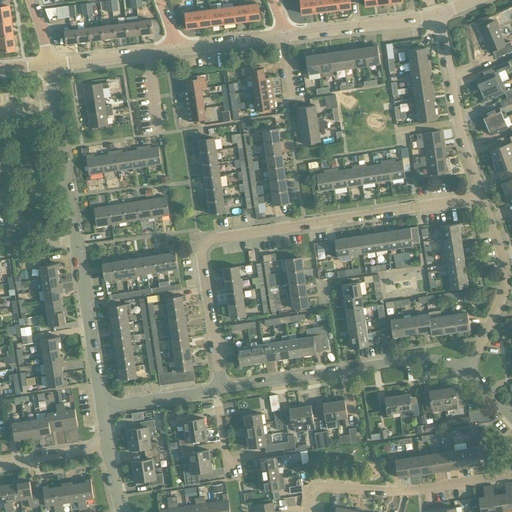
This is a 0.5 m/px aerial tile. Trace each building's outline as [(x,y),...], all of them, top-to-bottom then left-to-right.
[(101,13),(113,11),(111,0),(105,1),(105,2),(100,2),(101,13)] [(314,13),(312,0),(300,0),(302,14),(314,13)] [(325,0),(312,0),(314,13),(327,11),(325,0)] [(325,0),(327,11),(339,10),(337,0),(325,0)] [(337,0),(339,10),(351,8),(349,0),(337,0)] [(246,6),(248,21),(260,19),(258,4),(246,6)] [(246,6),(234,7),(235,22),(248,21),(246,6)] [(0,22),(7,22),(10,22),(9,13),(6,13),(5,7),(0,7),(0,22)] [(48,17),(57,16),(56,7),(45,9),(48,17)] [(222,9),(223,24),(235,22),(234,7),(222,9)] [(222,9),(210,10),(211,25),(223,24),(222,9)] [(211,25),(210,10),(197,12),(199,27),(211,25)] [(187,28),(199,27),(197,12),(185,13),(187,28)] [(133,23),(127,23),(128,37),(140,35),(139,22),(137,15),(133,16),(133,23)] [(139,22),(140,35),(153,34),(151,20),(139,22)] [(504,43),(496,23),(495,21),(479,28),(490,51),(494,50),(497,57),(511,51),(511,46),(510,41),(504,43)] [(0,37),(12,36),(11,27),(8,27),(7,22),(0,22),(0,37)] [(128,37),(127,23),(114,25),(116,38),(128,37)] [(114,25),(102,26),(104,40),(116,38),(114,25)] [(104,40),(102,26),(90,28),(91,41),(104,40)] [(77,29),(79,42),(91,41),(90,28),(77,29)] [(66,44),(79,42),(77,29),(65,31),(66,44)] [(12,36),(0,37),(0,52),(14,51),(13,42),(10,43),(9,37),(12,36)] [(401,58),(401,49),(394,49),(394,43),(387,43),(388,58),(401,58)] [(377,45),(365,47),(368,65),(380,63),(377,45)] [(353,49),(356,67),(368,65),(365,47),(353,49)] [(407,50),(409,63),(427,60),(425,48),(407,50)] [(341,50),(344,69),(356,67),(353,49),(341,50)] [(330,52),(332,70),(344,69),(341,50),(330,52)] [(332,70),(330,52),(318,54),(320,72),(321,77),(333,75),(332,70)] [(308,74),(320,72),(318,54),(306,55),(308,74)] [(427,60),(409,63),(411,74),(429,72),(427,60)] [(477,81),(481,90),(502,82),(498,72),(510,68),(510,67),(507,62),(507,61),(494,67),(496,73),(477,81)] [(252,81),(265,78),(263,68),(261,69),(261,66),(242,68),(243,75),(246,75),(247,82),(252,81)] [(429,72),(411,74),(413,86),(431,83),(429,72)] [(189,90),(201,89),(206,88),(205,81),(209,80),(208,74),(190,77),(190,80),(187,80),(189,90)] [(254,90),(272,87),(270,77),(265,78),(252,81),(254,90)] [(86,100),(104,97),(103,97),(111,96),(108,82),(84,86),(86,100)] [(502,82),(481,90),(485,100),(502,93),(500,87),(504,86),(502,82)] [(413,86),(415,98),(432,95),(431,83),(413,86)] [(272,87),(254,90),(255,100),(273,98),(272,87)] [(183,91),(185,101),(203,99),(201,89),(189,90),(183,91)] [(432,95),(415,98),(416,110),(434,107),(432,95)] [(511,103),(511,95),(507,98),(499,101),(502,108),(511,103)] [(104,97),(86,100),(88,114),(113,110),(112,105),(105,106),(104,97)] [(273,98),(255,100),(257,111),(275,108),(273,98)] [(203,99),(185,101),(186,112),(204,109),(203,99)] [(244,102),(237,104),(232,104),(234,121),(242,120),(241,111),(242,111),(242,109),(245,109),(244,102)] [(299,120),(316,117),(314,104),(297,107),(299,120)] [(436,119),(434,107),(416,110),(418,122),(436,119)] [(483,115),(487,125),(504,118),(504,117),(507,116),(505,113),(503,114),(500,108),(483,115)] [(206,119),(204,109),(186,112),(188,122),(206,119)] [(113,110),(88,114),(90,128),(108,125),(106,116),(113,115),(113,110)] [(301,132),(325,128),(323,117),(317,118),(316,117),(299,120),(301,132)] [(509,128),(504,118),(487,125),(491,135),(509,128)] [(264,136),(265,143),(280,141),(278,128),(263,130),(257,131),(257,135),(259,136),(264,136)] [(325,128),(301,132),(303,144),(320,141),(318,129),(325,128)] [(425,147),(443,145),(441,131),(416,134),(417,140),(424,139),(424,143),(417,144),(418,148),(425,147)] [(233,144),(237,143),(238,147),(242,147),(240,134),(236,135),(231,135),(233,144)] [(201,153),(216,151),(214,138),(199,140),(201,153)] [(265,143),(267,155),(282,153),(280,141),(265,143)] [(490,150),(494,161),(511,154),(511,147),(510,143),(503,145),(502,143),(494,146),(495,148),(490,150)] [(144,147),(147,167),(161,165),(158,145),(144,147)] [(443,145),(425,147),(426,156),(420,157),(420,162),(445,159),(443,145)] [(129,149),(132,169),(147,167),(144,147),(129,149)] [(115,151),(118,171),(132,169),(129,149),(115,151)] [(101,153),(104,173),(118,171),(115,151),(101,153)] [(203,165),(218,163),(216,151),(201,153),(203,165)] [(89,175),(104,173),(101,153),(86,156),(89,175)] [(282,153),(267,155),(268,168),(284,165),(282,153)] [(511,154),(494,161),(498,172),(505,169),(506,172),(511,169),(511,167),(511,166),(511,154)] [(387,160),(390,180),(405,178),(402,160),(395,161),(395,159),(387,160)] [(447,173),(445,159),(420,162),(421,166),(421,167),(428,166),(429,175),(447,173)] [(380,164),(374,165),(376,182),(390,180),(387,160),(380,162),(380,164)] [(203,165),(205,177),(220,175),(218,163),(203,165)] [(376,182),(374,165),(366,166),(366,164),(359,165),(362,184),(376,182)] [(270,180),(286,177),(284,165),(268,168),(270,180)] [(345,169),(348,187),(362,184),(359,165),(352,166),(352,168),(345,169)] [(334,189),(348,187),(345,169),(338,170),(338,168),(331,169),(334,189)] [(319,191),(334,189),(331,169),(323,170),(323,173),(316,174),(319,191)] [(220,175),(205,177),(207,190),(222,187),(220,175)] [(267,193),(288,190),(286,177),(270,180),(272,192),(267,193)] [(502,183),(506,194),(511,191),(511,177),(508,179),(509,181),(502,183)] [(209,202),(224,200),(222,187),(207,190),(209,202)] [(288,190),(267,193),(268,198),(273,197),(274,205),(289,202),(288,190)] [(252,208),(250,196),(245,196),(239,197),(239,198),(236,198),(237,205),(235,205),(236,215),(252,213),(252,208)] [(166,197),(152,199),(154,218),(169,215),(166,197)] [(154,218),(152,199),(137,201),(140,220),(154,218)] [(225,212),(224,200),(209,202),(210,215),(225,212)] [(123,204),(126,222),(140,220),(137,201),(123,204)] [(123,204),(109,206),(112,224),(126,222),(123,204)] [(112,224),(109,206),(94,208),(97,226),(112,224)] [(255,208),(256,218),(265,216),(264,212),(261,213),(260,207),(255,208)] [(441,226),(443,239),(461,236),(459,223),(441,226)] [(417,227),(397,230),(400,247),(413,245),(413,243),(420,242),(417,227)] [(385,232),(388,249),(400,247),(397,230),(385,232)] [(385,232),(372,234),(375,251),(388,249),(385,232)] [(375,251),(372,234),(360,236),(363,253),(375,251)] [(348,237),(350,255),(363,253),(360,236),(348,237)] [(461,236),(443,239),(445,251),(463,248),(461,236)] [(338,257),(350,255),(348,237),(335,239),(338,257)] [(447,264),(465,261),(463,248),(445,251),(441,252),(443,265),(447,264)] [(169,249),(164,250),(168,274),(167,270),(172,269),(173,273),(178,272),(175,252),(170,253),(169,249)] [(159,251),(154,252),(157,272),(162,271),(163,275),(168,274),(164,250),(163,250),(164,254),(159,254),(159,251)] [(157,272),(154,252),(153,252),(154,255),(149,256),(148,253),(143,253),(147,277),(148,277),(147,273),(152,272),(153,277),(157,276),(157,272)] [(138,254),(133,255),(136,275),(142,274),(143,278),(147,277),(143,253),(144,257),(139,258),(138,254)] [(263,255),(264,262),(276,260),(275,253),(263,255)] [(402,262),(403,268),(411,267),(410,260),(409,255),(401,256),(402,262)] [(136,275),(134,259),(128,260),(128,256),(123,257),(126,276),(131,275),(132,280),(137,279),(136,275)] [(113,259),(116,282),(117,282),(116,278),(121,277),(122,281),(127,281),(126,276),(123,257),(123,260),(118,261),(118,258),(113,259)] [(288,272),(303,270),(301,257),(286,259),(288,272)] [(112,283),(116,282),(113,259),(112,259),(113,262),(108,263),(107,259),(102,260),(105,280),(111,279),(112,283)] [(465,261),(447,264),(449,277),(467,274),(465,261)] [(41,278),(58,276),(57,269),(59,269),(58,263),(39,266),(41,278)] [(340,277),(353,275),(352,269),(351,269),(350,264),(344,265),(345,270),(340,271),(340,277)] [(225,281),(240,279),(238,266),(223,268),(225,281)] [(290,284),(305,282),(303,270),(288,272),(290,284)] [(467,274),(449,277),(451,290),(469,287),(467,274)] [(41,278),(43,290),(62,287),(61,282),(59,282),(58,276),(41,278)] [(225,281),(227,293),(242,291),(240,279),(225,281)] [(287,297),(307,294),(305,282),(290,284),(291,296),(287,297)] [(343,298),(362,295),(360,282),(341,285),(343,298)] [(272,287),(267,287),(269,300),(274,299),(279,298),(278,286),(272,287)] [(62,287),(43,290),(45,302),(62,299),(61,293),(63,292),(62,287)] [(109,300),(119,298),(118,293),(117,289),(115,290),(116,294),(108,295),(109,300)] [(242,291),(227,293),(229,305),(244,303),(242,291)] [(307,294),(287,297),(288,302),(292,301),(293,309),(309,307),(307,294)] [(147,297),(149,312),(154,311),(153,302),(160,301),(159,295),(147,297)] [(343,298),(345,310),(364,307),(362,295),(343,298)] [(184,307),(183,301),(186,301),(186,296),(166,299),(167,305),(163,305),(164,310),(167,310),(184,307)] [(45,302),(47,314),(66,311),(65,306),(63,306),(62,299),(45,302)] [(275,304),(274,299),(269,300),(271,312),(282,311),(281,303),(275,304)] [(244,303),(229,305),(230,318),(246,316),(244,303)] [(108,318),(132,314),(128,315),(127,310),(131,309),(130,304),(110,307),(110,312),(107,313),(108,318)] [(187,306),(184,307),(167,310),(168,315),(164,316),(165,320),(169,320),(185,317),(185,312),(188,312),(187,306)] [(364,307),(345,310),(347,322),(370,319),(369,314),(365,315),(364,307)] [(67,316),(66,311),(47,314),(49,326),(65,323),(64,317),(67,316)] [(455,314),(457,332),(470,330),(468,312),(455,314)] [(109,323),(110,328),(129,325),(129,320),(133,319),(132,314),(108,318),(111,318),(112,323),(109,323)] [(416,316),(419,334),(431,332),(432,336),(429,318),(428,314),(416,316)] [(442,316),(445,334),(457,332),(455,314),(442,316)] [(403,318),(406,335),(419,334),(416,316),(403,318)] [(429,318),(432,336),(445,334),(442,316),(429,318)] [(185,317),(169,320),(170,326),(166,326),(167,331),(171,330),(187,328),(187,327),(186,323),(190,322),(189,317),(185,317)] [(393,337),(406,335),(403,318),(390,320),(393,337)] [(370,319),(347,322),(349,335),(367,332),(366,320),(370,319)] [(234,324),(235,331),(241,330),(248,329),(247,322),(234,324)] [(22,337),(20,324),(15,324),(15,326),(8,327),(9,335),(16,334),(17,337),(22,337)] [(129,325),(110,328),(110,329),(113,328),(114,333),(111,334),(111,338),(135,335),(131,335),(130,331),(134,330),(133,325),(130,326),(129,325)] [(172,340),(189,338),(188,333),(191,332),(190,327),(187,327),(187,328),(171,330),(171,336),(168,336),(168,341),(172,340)] [(301,338),(303,356),(316,354),(316,352),(329,350),(325,327),(307,330),(308,337),(301,338)] [(369,340),(367,332),(349,335),(351,348),(369,345),(373,344),(372,339),(369,340)] [(32,335),(22,337),(23,344),(33,342),(32,335)] [(135,335),(111,338),(111,339),(114,339),(115,344),(112,344),(113,349),(133,346),(132,341),(135,340),(135,335)] [(42,351),(59,348),(58,342),(61,342),(60,336),(40,339),(42,351)] [(263,344),(266,361),(278,360),(275,342),(275,336),(270,337),(271,343),(263,344)] [(190,348),(189,343),(193,343),(192,338),(189,338),(172,340),(173,346),(169,347),(170,351),(174,350),(190,348)] [(288,340),(291,358),(303,356),(301,338),(288,340)] [(275,342),(278,360),(291,358),(288,340),(275,342)] [(240,365),(253,363),(250,341),(245,342),(246,346),(238,347),(240,365)] [(250,341),(253,363),(266,361),(263,344),(251,346),(250,341)] [(136,345),(133,346),(113,349),(116,349),(117,354),(113,354),(114,359),(134,356),(133,351),(137,351),(136,345)] [(42,351),(44,363),(64,360),(63,355),(60,355),(59,348),(42,351)] [(171,361),(175,361),(191,358),(191,353),(194,353),(194,348),(190,348),(174,350),(174,356),(170,357),(171,361)] [(134,356),(114,359),(114,360),(118,359),(118,364),(115,365),(116,369),(136,366),(135,361),(138,361),(138,356),(134,356)] [(191,358),(175,361),(176,366),(172,367),(173,372),(176,372),(182,371),(187,370),(193,369),(192,364),(196,363),(195,358),(191,359),(191,358)] [(64,360),(44,363),(46,375),(63,372),(62,366),(64,365),(64,360)] [(162,363),(157,363),(158,373),(167,372),(166,366),(162,366),(162,363)] [(136,366),(116,369),(116,370),(119,369),(120,374),(116,375),(117,380),(137,377),(136,372),(140,371),(139,366),(136,367),(136,366)] [(63,372),(46,375),(48,387),(67,384),(67,379),(64,379),(63,372)] [(26,378),(21,379),(23,393),(28,392),(27,383),(32,382),(31,377),(26,378)] [(442,389),(445,405),(451,404),(452,409),(463,407),(461,389),(455,390),(455,387),(442,389)] [(445,405),(442,389),(430,391),(431,394),(424,395),(427,413),(438,411),(437,406),(445,405)] [(410,393),(398,395),(400,412),(407,411),(408,414),(419,412),(416,396),(411,397),(410,393)] [(400,412),(398,395),(386,397),(386,402),(381,402),(383,417),(393,416),(393,413),(400,412)] [(334,402),(337,419),(342,418),(344,427),(349,426),(345,400),(334,402)] [(337,419),(334,402),(323,403),(326,421),(327,428),(338,427),(337,419)] [(64,403),(61,404),(65,430),(78,428),(75,409),(65,411),(64,403)] [(65,430),(61,404),(55,405),(57,412),(50,413),(52,432),(65,430)] [(300,407),(303,425),(314,423),(312,405),(300,407)] [(303,425),(300,407),(289,409),(292,427),(294,426),(295,432),(304,431),(303,425)] [(274,411),(276,424),(282,423),(280,410),(274,411)] [(52,432),(50,413),(47,414),(47,417),(38,419),(41,438),(45,438),(44,435),(51,434),(51,432),(52,432)] [(246,427),(263,424),(261,413),(244,416),(246,427)] [(184,431),(205,428),(204,418),(190,420),(189,414),(175,416),(176,427),(184,425),(184,431)] [(455,418),(456,427),(456,428),(471,425),(470,416),(455,418)] [(25,421),(28,438),(34,437),(34,439),(41,438),(38,419),(25,421)] [(128,430),(129,440),(149,437),(149,436),(156,436),(156,430),(154,420),(140,422),(141,428),(128,430)] [(20,439),(28,438),(25,421),(12,423),(15,442),(21,441),(20,439)] [(425,424),(424,425),(425,432),(437,430),(436,422),(427,424),(425,424)] [(248,438),(271,434),(265,435),(263,424),(246,427),(248,438)] [(424,425),(416,426),(418,433),(425,432),(424,425)] [(351,443),(358,442),(355,427),(349,428),(351,443)] [(205,428),(184,431),(185,437),(178,438),(180,449),(194,446),(193,440),(207,438),(205,428)] [(380,439),(381,438),(387,438),(386,429),(379,430),(380,439)] [(328,431),(322,432),(322,435),(324,448),(330,447),(328,431)] [(322,435),(322,432),(315,433),(318,449),(324,448),(322,435)] [(273,444),(271,434),(248,438),(249,448),(266,446),(273,444)] [(290,449),(296,448),(294,435),(287,436),(288,442),(289,442),(290,449)] [(149,437),(129,440),(131,450),(144,448),(145,454),(159,452),(157,441),(150,442),(149,437)] [(283,450),(290,449),(289,442),(288,442),(282,443),(276,444),(277,450),(283,449),(283,450)] [(183,464),(210,460),(209,450),(195,452),(194,446),(180,449),(181,458),(188,457),(189,463),(183,464)] [(467,449),(469,466),(481,464),(479,447),(467,449)] [(455,451),(457,468),(469,466),(467,449),(455,451)] [(300,452),(302,463),(304,463),(309,462),(307,451),(300,452)] [(443,452),(446,470),(457,468),(455,451),(443,452)] [(134,472),(154,468),(153,463),(160,461),(159,452),(145,454),(146,460),(132,462),(134,472)] [(431,454),(434,472),(446,470),(443,452),(431,454)] [(431,454),(419,456),(422,473),(434,472),(431,454)] [(276,457),(259,459),(256,460),(257,467),(260,466),(260,470),(284,467),(282,455),(276,456),(276,457)] [(422,473),(419,456),(408,458),(410,475),(422,473)] [(398,477),(410,475),(408,458),(395,460),(398,477)] [(212,470),(210,460),(183,464),(184,470),(183,470),(185,480),(199,478),(198,472),(212,470)] [(284,467),(260,470),(261,475),(258,475),(259,481),(279,478),(278,468),(284,467)] [(155,474),(154,468),(134,472),(136,482),(149,480),(150,485),(164,483),(162,473),(155,474)] [(279,478),(259,481),(260,488),(263,487),(264,492),(281,489),(285,488),(284,477),(279,478)] [(86,483),(79,484),(83,509),(87,508),(86,499),(94,498),(90,479),(85,480),(86,483)] [(6,485),(10,511),(15,511),(13,501),(20,500),(17,480),(12,481),(13,484),(6,485)] [(40,507),(38,489),(31,490),(30,481),(23,482),(22,480),(17,480),(20,500),(28,499),(29,509),(34,508),(40,507)] [(72,482),(67,483),(70,502),(77,500),(79,510),(83,509),(79,484),(72,485),(72,482)] [(501,494),(504,511),(511,509),(511,496),(510,482),(505,483),(506,493),(501,494)] [(55,487),(59,511),(63,511),(62,503),(70,502),(67,483),(62,483),(62,486),(55,487)] [(5,511),(8,511),(10,511),(6,485),(0,486),(0,502),(4,502),(5,511)] [(302,485),(289,487),(290,494),(303,492),(302,485)] [(493,485),(488,486),(492,511),(499,511),(504,511),(501,494),(495,495),(493,485)] [(38,489),(40,507),(53,504),(54,511),(59,511),(55,487),(48,489),(48,486),(43,487),(43,488),(43,487),(42,487),(38,487),(37,488),(38,489)] [(492,511),(488,486),(483,487),(485,497),(479,497),(481,511),(492,511)] [(214,502),(215,511),(229,511),(227,493),(222,494),(223,501),(214,502)] [(205,496),(200,497),(201,511),(215,511),(214,502),(206,503),(205,496)] [(201,511),(200,497),(195,498),(196,505),(187,506),(188,511),(201,511)] [(160,510),(160,511),(174,511),(173,501),(168,502),(169,509),(160,510)] [(174,511),(188,511),(187,506),(178,508),(177,501),(173,501),(174,511)] [(256,511),(280,511),(281,510),(274,511),(273,502),(255,505),(256,511)]
